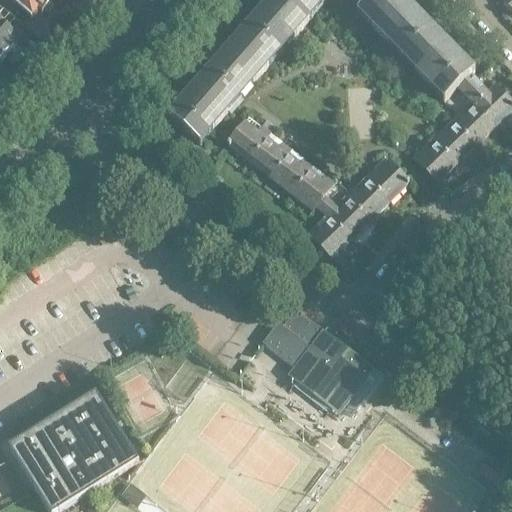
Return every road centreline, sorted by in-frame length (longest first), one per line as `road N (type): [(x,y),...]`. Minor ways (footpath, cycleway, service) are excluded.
road 1 (residential): [(353,326),(94,126)]
road 2 (residential): [(353,326),(426,237),(511,174)]
road 3 (residential): [(511,438),(353,326)]
road 4 (tertiary): [(76,108),(166,0)]
